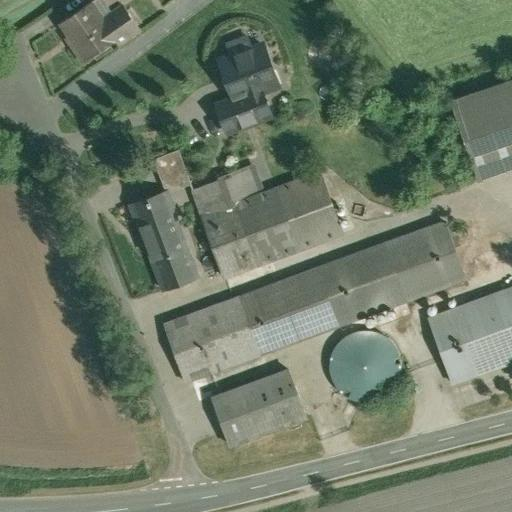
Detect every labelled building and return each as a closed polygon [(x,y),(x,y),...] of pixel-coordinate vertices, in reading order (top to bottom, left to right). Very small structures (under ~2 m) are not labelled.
[(73,0),(55,11),(80,53),(137,18),(126,0),(73,0)] [(266,27),(214,46),(227,81),(261,68),(279,62),(266,27)] [(511,67),(447,90),(475,171),(511,157),(511,67)] [(274,105),(261,68),(227,81),(214,85),(228,122),(274,105)] [(204,202),(184,210),(204,260),(210,275),(347,220),(321,156),(246,186),(235,160),(194,177),(204,202)] [(171,177),(122,197),(155,279),(204,260),(184,210),(171,177)] [(449,209),(237,287),(258,344),(470,266),(449,209)] [(511,275),(428,306),(453,374),(511,352),(511,275)] [(235,283),(163,310),(185,371),(258,344),(237,287),(235,283)] [(397,335),(387,324),(376,319),(360,318),(347,323),(336,332),(330,345),(330,359),(335,372),(344,383),(358,389),(371,389),(384,385),(395,375),(401,361),(401,348),(397,335)] [(289,358),(209,385),(227,436),(307,409),(289,358)]
